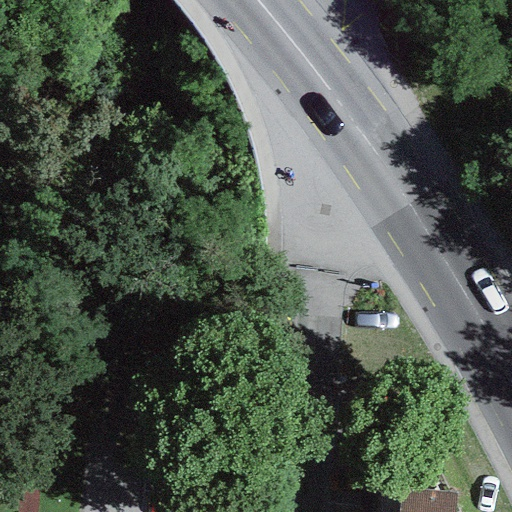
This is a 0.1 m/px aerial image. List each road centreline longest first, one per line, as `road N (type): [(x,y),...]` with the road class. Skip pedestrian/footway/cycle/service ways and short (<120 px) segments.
road 1 (residential): [(297,511),(342,109)]
road 2 (primary): [(511,376),(342,109)]
road 3 (primary): [(342,109),(255,0)]
